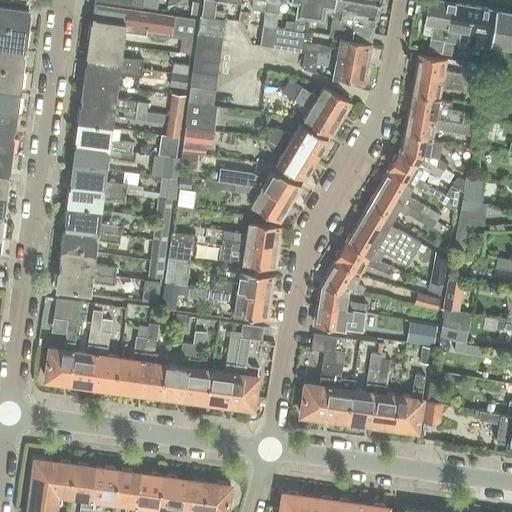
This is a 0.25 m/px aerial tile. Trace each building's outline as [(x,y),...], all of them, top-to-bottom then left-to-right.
[(143,0),(142,7),(158,9),(159,0),(143,0)] [(213,18),(215,10),(216,0),(215,0),(202,0),(201,16),(213,18)] [(251,0),(251,8),(264,10),(266,0),(251,0)] [(262,25),(276,27),(278,12),(280,0),(289,1),(289,0),(266,0),(264,10),(262,25)] [(304,31),(307,32),(309,16),(311,0),(289,0),(289,1),(299,3),(296,22),(295,30),(304,31)] [(323,19),(324,11),(333,13),(334,0),(311,0),(309,16),(323,19)] [(334,0),(333,13),(329,36),(340,38),(351,39),(357,0),(334,0)] [(357,0),(351,39),(371,42),(373,31),(374,27),(366,26),(369,13),(378,15),(380,0),(357,0)] [(433,25),(428,51),(442,53),(451,2),(440,0),(428,0),(425,24),(433,25)] [(451,2),(442,53),(451,55),(454,43),(458,43),(458,41),(468,42),(469,32),(468,32),(473,6),(451,2)] [(183,53),(190,54),(194,19),(96,4),(94,19),(93,19),(93,20),(94,20),(93,25),(90,24),(88,40),(123,45),(125,32),(146,35),(147,31),(171,34),(170,37),(181,39),(181,38),(185,39),(183,53)] [(29,10),(29,9),(0,5),(0,26),(29,31),(31,15),(28,15),(28,10),(29,10)] [(488,49),(493,20),(495,10),(473,6),(468,32),(469,32),(478,34),(475,46),(488,49)] [(225,11),(215,10),(213,18),(224,20),(225,11)] [(511,12),(496,10),(490,45),(511,49),(511,12)] [(240,11),(238,21),(248,23),(250,13),(240,11)] [(213,18),(201,16),(200,16),(197,34),(222,37),(224,20),(213,18)] [(286,20),(285,29),(290,30),(295,30),(296,22),(286,20)] [(259,45),(274,47),(277,27),(276,27),(262,25),(259,45)] [(0,47),(23,51),(23,46),(27,47),(29,31),(0,26),(0,47)] [(277,27),(274,47),(287,49),(290,30),(285,29),(277,27)] [(290,30),(287,49),(301,51),(303,42),(304,31),(295,30),(290,30)] [(220,55),(222,37),(197,34),(195,52),(220,55)] [(303,42),(301,51),(304,52),(367,63),(368,58),(369,58),(372,44),(370,43),(371,42),(351,39),(340,38),(338,47),(337,47),(303,42)] [(123,45),(88,40),(86,56),(89,56),(88,61),(142,69),(143,60),(122,57),(123,45)] [(0,69),(23,72),(25,57),(22,56),(23,51),(0,47),(0,69)] [(217,76),(220,55),(195,52),(193,66),(201,67),(200,74),(217,76)] [(301,68),(314,72),(316,63),(330,66),(332,64),(334,65),(332,77),(363,83),(363,82),(365,82),(367,69),(366,68),(367,63),(304,52),(301,68)] [(445,72),(447,59),(419,54),(419,57),(417,58),(416,64),(417,66),(415,74),(479,84),(480,79),(445,72)] [(83,81),(118,86),(119,75),(141,77),(142,69),(88,61),(88,66),(85,66),(83,81)] [(189,64),(173,62),(171,73),(187,74),(189,64)] [(215,91),(217,76),(200,74),(201,67),(193,66),(190,87),(215,91)] [(0,90),(17,93),(18,88),(21,88),(23,72),(0,69),(0,90)] [(169,86),(186,88),(187,74),(171,73),(171,72),(169,86)] [(411,90),(412,92),(412,94),(440,99),(443,87),(463,90),(463,92),(477,95),(479,84),(415,74),(414,83),(412,85),(411,90)] [(290,80),(286,86),(299,94),(303,88),(290,80)] [(149,102),(138,101),(116,98),(118,86),(83,81),(81,97),(84,98),(83,102),(147,112),(149,102)] [(351,102),(326,87),(324,85),(317,96),(303,88),(299,94),(340,119),(343,114),(345,115),(352,104),(350,103),(351,102)] [(286,86),(282,93),(295,101),(299,94),(286,86)] [(213,105),(215,91),(190,87),(188,102),(213,105)] [(0,111),(18,114),(20,98),(17,98),(17,93),(0,90),(0,111)] [(169,115),(182,116),(185,95),(172,93),(169,115)] [(340,119),(299,94),(295,101),(309,109),(303,120),(330,136),(331,135),(332,136),(339,124),(338,123),(340,119)] [(440,99),(412,94),(412,96),(409,98),(408,103),(410,105),(408,114),(462,122),(464,112),(464,111),(450,109),(452,101),(440,99)] [(112,128),(114,116),(146,120),(147,112),(83,102),(82,107),(79,107),(77,123),(112,128)] [(213,105),(188,102),(185,127),(208,130),(214,131),(217,106),(213,105)] [(16,130),(18,114),(0,111),(0,132),(12,134),(13,129),(16,130)] [(472,124),(473,114),(464,112),(462,122),(472,124)] [(462,122),(408,114),(407,123),(405,124),(404,129),(405,131),(405,133),(433,138),(435,128),(470,134),(472,124),(462,122)] [(182,116),(169,115),(166,135),(178,137),(182,116)] [(112,128),(77,123),(75,138),(78,139),(78,144),(131,151),(132,143),(111,140),(112,128)] [(279,128),(275,135),(316,160),(317,159),(321,151),(324,150),(327,145),(326,142),(328,139),(300,123),(292,136),(279,128)] [(208,130),(185,127),(183,143),(206,146),(208,130)] [(0,132),(0,153),(12,155),(14,140),(11,139),(12,134),(0,132)] [(433,138),(405,133),(404,136),(402,137),(401,143),(403,145),(402,147),(400,153),(424,168),(423,168),(439,177),(447,163),(440,159),(442,144),(442,142),(433,141),(433,138)] [(158,155),(165,156),(176,157),(179,137),(178,137),(166,135),(161,134),(158,155)] [(316,160),(275,135),(271,141),(284,149),(276,163),(304,179),(306,177),(309,176),(312,171),(311,168),(316,160),(316,161),(316,160)] [(131,151),(78,144),(77,149),(74,149),(72,164),(107,169),(109,157),(130,160),(131,151)] [(182,152),(181,158),(181,168),(197,169),(198,153),(182,152)] [(0,174),(7,176),(7,171),(10,171),(12,155),(0,153),(0,174)] [(388,170),(388,171),(413,185),(455,210),(459,188),(451,184),(445,194),(418,177),(423,168),(424,168),(400,153),(399,153),(398,155),(395,155),(392,160),(393,162),(388,170)] [(162,176),(179,179),(181,168),(181,158),(176,157),(165,156),(162,176)] [(126,185),(126,184),(106,181),(107,169),(72,164),(70,180),(73,180),(72,185),(125,192),(126,185)] [(219,171),(218,181),(261,187),(290,204),(294,197),(296,196),(299,192),(299,189),(300,186),(292,181),(272,169),(266,178),(250,176),(251,171),(220,167),(219,171)] [(379,187),(436,221),(436,222),(441,215),(407,195),(413,185),(388,171),(388,172),(385,173),(382,177),(383,180),(379,187)] [(0,174),(0,195),(7,197),(7,196),(9,181),(6,180),(7,176),(0,174)] [(179,179),(162,176),(159,196),(176,199),(179,179)] [(180,176),(179,188),(190,189),(192,177),(180,176)] [(488,203),(471,201),(474,178),(466,176),(462,199),(461,208),(486,213),(488,203)] [(250,204),(274,219),(279,222),(281,219),(283,218),(286,213),(286,211),(290,204),(261,187),(218,181),(206,179),(204,186),(224,189),(224,190),(233,192),(234,191),(257,194),(250,204)] [(125,192),(72,185),(72,190),(68,190),(66,205),(101,210),(103,198),(124,201),(125,192)] [(125,192),(125,193),(142,195),(142,191),(143,187),(137,186),(126,185),(125,192)] [(436,221),(379,187),(374,195),(371,196),(369,201),(369,203),(368,205),(367,207),(365,210),(374,215),(390,225),(392,222),(393,220),(399,209),(426,225),(432,229),(436,221)] [(156,218),(168,220),(171,200),(159,198),(156,218)] [(101,210),(66,205),(64,221),(67,222),(67,227),(120,234),(121,225),(100,223),(101,210)] [(486,213),(461,208),(459,220),(455,246),(468,249),(473,222),(484,224),(486,213)] [(390,225),(374,215),(365,210),(351,233),(349,234),(346,239),(347,241),(346,243),(370,257),(379,261),(385,252),(396,258),(409,264),(421,243),(390,225)] [(168,220),(156,218),(153,239),(165,241),(168,220)] [(281,226),(273,225),(248,221),(246,233),(206,227),(205,236),(216,238),(222,239),(278,247),(279,239),(281,237),(282,231),(280,229),(281,226)] [(120,234),(67,227),(66,232),(63,231),(61,247),(96,252),(97,240),(119,243),(120,234)] [(193,235),(171,232),(168,257),(190,260),(193,235)] [(165,241),(153,239),(151,259),(162,261),(165,241)] [(275,267),(275,266),(275,264),(277,262),(278,257),(276,255),(278,247),(222,239),(221,247),(219,259),(275,267)] [(389,274),(392,267),(393,267),(379,261),(370,257),(346,243),(345,242),(340,250),(338,251),(335,255),(336,258),(334,260),(335,260),(360,274),(361,275),(367,264),(389,274)] [(114,275),(116,267),(94,264),(96,252),(61,247),(59,263),(62,263),(61,268),(114,275)] [(165,282),(181,284),(186,285),(190,260),(168,257),(165,282)] [(511,259),(497,257),(496,267),(511,269),(511,259)] [(151,259),(148,280),(160,282),(162,261),(151,259)] [(360,275),(361,275),(360,274),(335,260),(333,264),(331,264),(328,269),(329,272),(321,285),(349,289),(352,290),(362,293),(365,288),(356,283),(360,275)] [(57,289),(67,291),(91,294),(92,281),(113,284),(114,275),(61,268),(61,273),(58,273),(56,287),(58,288),(57,289)] [(273,275),(240,270),(238,283),(214,279),(213,288),(213,289),(270,297),(271,289),(273,287),(274,281),(273,279),(273,275)] [(444,304),(456,306),(460,282),(448,279),(444,304)] [(160,282),(148,280),(144,280),(141,301),(157,303),(160,282)] [(179,295),(181,284),(165,282),(163,293),(179,295)] [(442,287),(430,282),(427,290),(440,295),(442,287)] [(181,284),(179,295),(187,296),(187,294),(189,286),(189,285),(186,285),(181,284)] [(189,286),(187,294),(212,298),(213,289),(213,288),(189,284),(189,285),(189,286)] [(317,294),(319,296),(318,305),(366,312),(367,304),(347,301),(349,289),(321,285),(320,287),(318,288),(317,294)] [(270,297),(213,289),(212,298),(235,301),(233,313),(267,319),(267,315),(269,313),(270,307),(269,305),(270,297)] [(414,303),(437,308),(439,297),(416,291),(414,303)] [(69,384),(73,350),(77,328),(81,301),(56,297),(53,318),(68,320),(67,326),(64,349),(50,347),(48,347),(46,362),(48,362),(46,379),(46,381),(64,384),(64,382),(69,382),(68,384),(69,384)] [(366,312),(318,305),(316,313),(314,315),(313,320),(315,322),(314,325),(343,329),(345,317),(365,319),(366,312)] [(86,352),(73,350),(69,384),(87,387),(87,385),(92,386),(100,330),(102,318),(103,310),(92,309),(86,352)] [(444,310),(440,333),(459,336),(464,314),(444,310)] [(176,315),(175,325),(187,327),(188,317),(176,315)] [(102,318),(100,330),(110,331),(112,319),(102,318)] [(511,320),(497,318),(497,319),(496,328),(511,331),(511,320)] [(148,327),(146,337),(156,338),(158,324),(148,323),(148,327)] [(258,367),(250,366),(246,361),(250,338),(262,340),(263,327),(254,325),(242,323),(241,331),(238,350),(229,405),(234,405),(234,407),(252,410),(252,408),(253,408),(255,391),(257,391),(260,376),(258,376),(257,376),(259,367),(258,367)] [(436,326),(423,324),(420,343),(433,345),(436,326)] [(137,325),(136,336),(146,337),(148,327),(137,325)] [(96,388),(114,391),(120,356),(107,355),(110,331),(100,330),(92,386),(97,386),(96,388)] [(193,335),(192,344),(202,345),(203,337),(204,331),(194,330),(193,335)] [(230,330),(228,348),(231,349),(238,350),(241,331),(230,330)] [(309,349),(324,351),(319,384),(306,382),(306,383),(304,382),(301,397),(303,397),(301,414),(301,416),(319,419),(319,417),(324,418),(332,363),(334,351),(333,351),(335,336),(311,333),(309,349)] [(133,358),(120,356),(114,391),(133,393),(133,391),(138,392),(146,337),(136,336),(133,358)] [(168,354),(154,352),(156,338),(146,337),(138,392),(143,393),(142,395),(160,397),(165,363),(166,363),(168,354)] [(455,351),(463,352),(484,356),(486,347),(464,343),(456,341),(455,351)] [(178,365),(166,363),(165,363),(160,397),(179,400),(179,398),(183,398),(192,344),(182,342),(178,365)] [(188,401),(206,403),(212,369),(199,367),(202,345),(192,344),(183,398),(188,399),(188,401)] [(422,346),(420,363),(430,364),(432,348),(422,346)] [(225,404),(229,405),(238,350),(231,349),(228,348),(224,371),(212,369),(206,403),(224,406),(225,404)] [(352,389),(351,389),(339,387),(344,352),(334,351),(332,363),(324,418),(329,418),(329,420),(347,423),(352,389)] [(365,390),(352,389),(347,423),(365,425),(365,423),(370,424),(381,358),(381,354),(370,352),(365,390)] [(385,393),(388,371),(390,359),(381,358),(370,424),(375,424),(375,426),(393,429),(398,395),(385,393)] [(421,398),(424,376),(414,374),(411,397),(398,395),(393,429),(411,431),(411,429),(417,430),(421,398)] [(429,385),(427,399),(451,402),(453,389),(429,385)] [(423,422),(427,422),(439,424),(441,414),(442,403),(426,401),(425,412),(423,422)] [(511,415),(496,412),(480,410),(478,419),(499,423),(497,431),(496,441),(509,443),(509,444),(511,444),(511,415)] [(29,509),(28,511),(57,511),(59,497),(69,498),(73,462),(56,459),(56,461),(51,461),(52,458),(51,458),(37,456),(33,459),(26,507),(26,508),(29,509)] [(73,462),(69,498),(81,499),(79,511),(89,511),(95,467),(91,466),(91,464),(73,462)] [(95,467),(89,511),(99,511),(101,502),(113,504),(118,468),(101,465),(100,467),(95,467)] [(135,511),(140,473),(136,472),(136,470),(118,468),(113,504),(125,506),(124,511),(135,511)] [(145,511),(146,508),(158,510),(163,474),(145,472),(145,474),(140,473),(135,511),(145,511)] [(180,511),(185,479),(180,478),(181,476),(163,474),(158,510),(157,511),(180,511)] [(203,511),(207,480),(190,478),(190,480),(185,479),(180,511),(203,511)] [(228,511),(230,503),(228,503),(230,485),(230,483),(213,481),(212,483),(208,482),(208,480),(207,480),(203,511),(228,511)] [(307,511),(309,496),(302,495),(302,493),(284,491),(283,492),(281,510),(279,509),(278,511),(307,511)] [(317,497),(309,496),(307,511),(333,511),(336,498),(317,495),(317,497)] [(360,511),(361,503),(354,502),(354,500),(336,498),(333,511),(360,511)] [(360,511),(387,511),(388,507),(388,505),(369,502),(369,504),(361,503),(360,511)]
